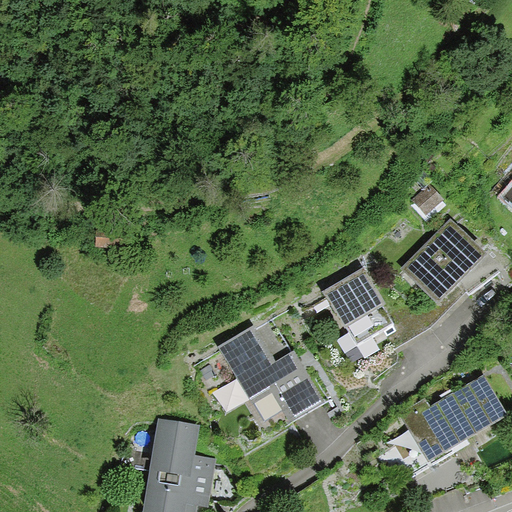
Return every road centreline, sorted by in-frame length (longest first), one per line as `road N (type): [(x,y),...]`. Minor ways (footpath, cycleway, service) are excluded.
road 1 (residential): [(248,511),(310,471),(487,310)]
road 2 (track): [(154,0),(222,25),(256,22),(298,0)]
